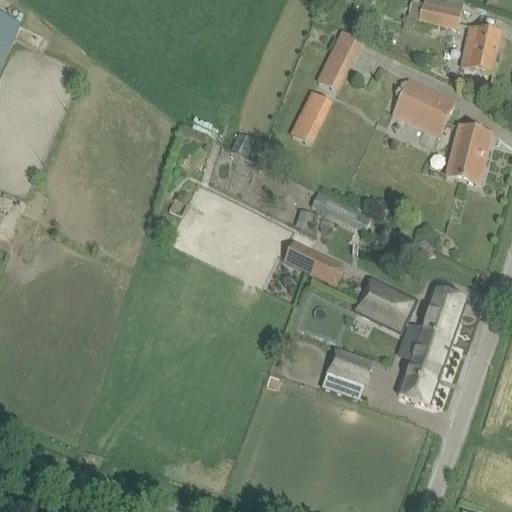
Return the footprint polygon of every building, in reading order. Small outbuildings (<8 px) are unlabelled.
[(425,0),(420,23),(458,32),(462,15),(465,3),(452,0),(425,0)] [(0,72),(5,62),(21,24),(0,14),(0,72)] [(461,70),(493,77),(501,36),(470,29),(461,70)] [(319,83),(339,93),(356,57),(362,44),(343,34),(336,47),(319,83)] [(394,114),(441,136),(456,106),(409,83),(394,114)] [(291,136),(312,146),(333,104),(312,94),(291,136)] [(447,179),(461,183),(481,188),(494,137),(460,129),(447,179)] [(241,136),(233,151),(247,158),(255,143),(241,136)] [(319,195),(312,209),(322,214),(365,235),(372,220),(329,199),(319,195)] [(284,263),(336,288),(346,268),(295,243),(284,263)] [(373,283),(357,314),(368,320),(384,328),(400,336),(409,318),(395,311),(401,298),(373,283)] [(453,346),(468,303),(436,292),(421,334),(453,346)] [(431,409),(450,356),(453,346),(421,334),(399,398),(431,409)] [(328,375),(323,391),(352,401),(357,385),(346,382),(354,359),(336,353),(328,375)]
